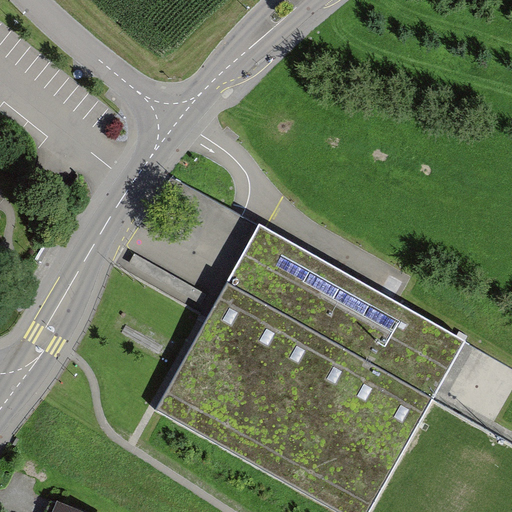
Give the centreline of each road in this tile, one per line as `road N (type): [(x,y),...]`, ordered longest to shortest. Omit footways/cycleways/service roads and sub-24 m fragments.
road 1 (tertiary): [(0,388),(38,353),(170,115)]
road 2 (residential): [(170,115),(30,0)]
road 3 (tertiary): [(170,115),(294,0)]
